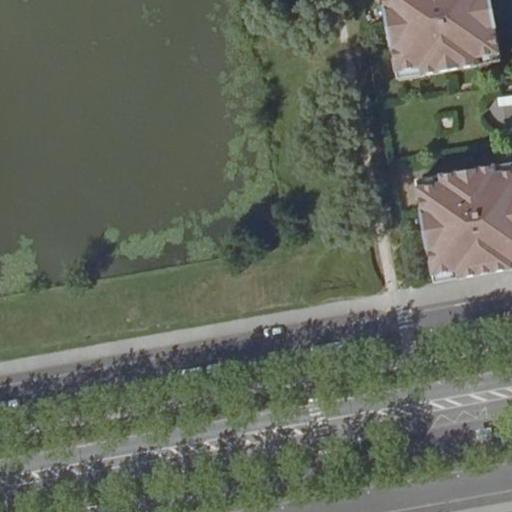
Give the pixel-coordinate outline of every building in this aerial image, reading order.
[(385,0),(398,72),(423,68),(424,77),(477,67),(475,58),(501,54),(494,16),(486,17),(484,7),(492,5),(490,0),(385,0)] [(494,16),(492,5),(484,7),(486,17),(494,16)] [(502,63),(501,54),(475,58),(477,67),(502,63)] [(423,68),(398,72),(399,81),(424,77),(423,68)] [(511,164),(495,167),(497,175),(511,172),(511,164)] [(461,279),(511,270),(511,261),(511,260),(511,172),(497,175),(495,167),(442,177),(444,185),(419,189),(434,275),(459,270),(461,279)] [(418,181),(419,189),(444,185),(442,177),(418,181)] [(434,275),(436,284),(461,279),(459,270),(434,275)]
